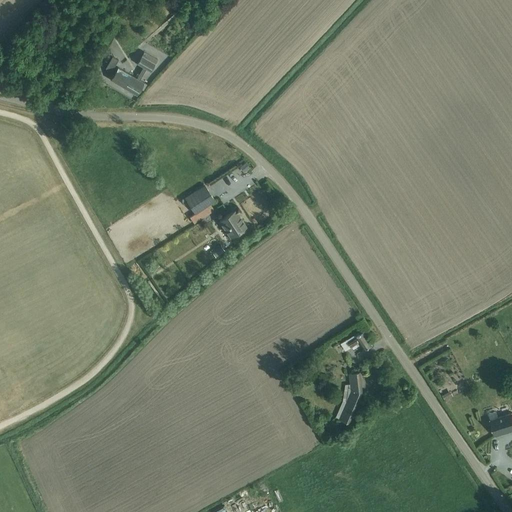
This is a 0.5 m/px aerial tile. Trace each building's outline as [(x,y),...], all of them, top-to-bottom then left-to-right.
[(86,45),(91,48),(89,51),(97,56),(100,50),(87,43),(86,45)] [(118,67),(112,79),(138,93),(141,88),(144,89),(147,83),(145,82),(141,79),(147,68),(151,70),(158,58),(145,51),(138,63),(144,66),(138,78),(118,67)] [(112,56),(106,68),(112,71),(118,60),(112,56)] [(246,162),(240,167),(244,172),(250,167),(246,162)] [(205,185),(185,199),(195,214),(204,207),(208,213),(213,210),(210,204),(215,201),(205,185)] [(232,212),(219,220),(230,237),(246,227),(239,215),(242,213),(237,206),(231,210),(232,212)] [(199,220),(195,214),(189,217),(193,223),(199,220)] [(365,349),(372,344),(363,331),(348,341),(347,339),(341,343),(345,350),(360,341),(365,349)] [(349,422),(363,391),(362,391),(360,372),(350,373),(352,390),(340,418),(349,422)] [(442,395),(445,401),(453,396),(450,391),(442,395)] [(511,412),(502,416),(490,420),(492,428),(495,436),(511,430),(511,412)]
